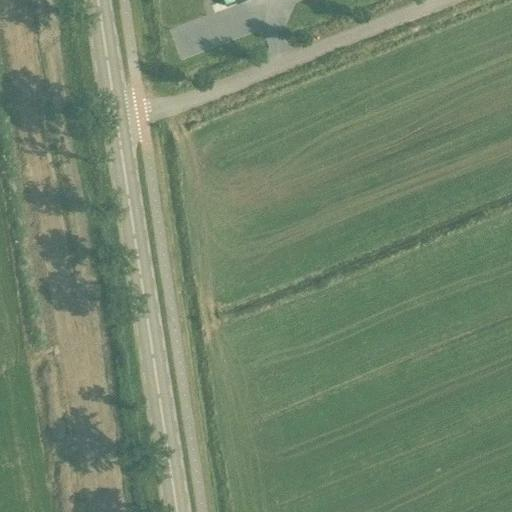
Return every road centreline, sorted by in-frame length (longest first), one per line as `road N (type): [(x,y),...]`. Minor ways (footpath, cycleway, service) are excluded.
road 1 (secondary): [(173,511),(119,128)]
road 2 (unclassified): [(119,128),(453,0)]
road 3 (secondary): [(119,128),(99,0)]
